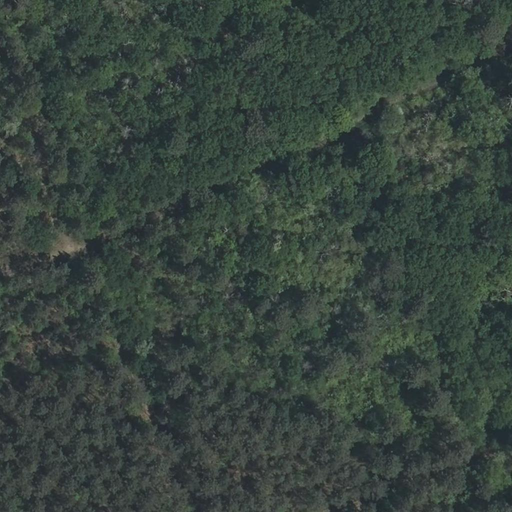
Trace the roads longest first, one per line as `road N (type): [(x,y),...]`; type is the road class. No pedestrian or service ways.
road 1 (track): [(0,271),(79,251),(343,131),(511,43)]
road 2 (track): [(66,255),(61,212),(0,70)]
